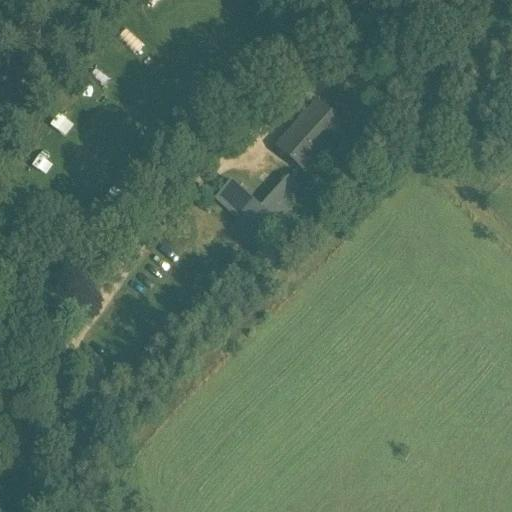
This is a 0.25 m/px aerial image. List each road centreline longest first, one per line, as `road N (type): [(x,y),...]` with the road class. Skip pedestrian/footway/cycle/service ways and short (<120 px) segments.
road 1 (track): [(86,511),(133,433),(336,236),(380,171),(417,164)]
road 2 (track): [(0,417),(183,172)]
road 3 (track): [(183,172),(401,0)]
road 4 (track): [(417,164),(424,130),(396,96),(354,76)]
road 5 (track): [(417,164),(447,180),(511,243)]
